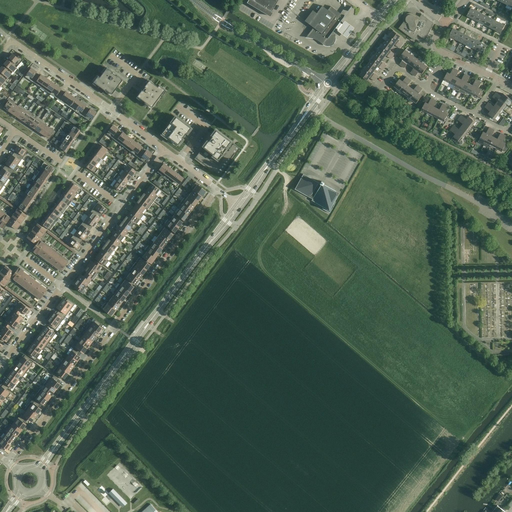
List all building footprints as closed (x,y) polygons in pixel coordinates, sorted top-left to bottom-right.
[(271,12),(278,0),(248,0),(247,2),(256,7),(262,11),(261,11),(262,11),(270,16),(273,13),(271,12)] [(327,10),(322,6),(316,13),(315,12),(313,10),(305,21),(304,21),(306,23),(314,28),(307,37),(310,37),(311,37),(313,38),(315,38),(316,39),(318,40),(319,41),(321,42),(322,43),(323,44),(325,45),(327,45),(329,45),(331,44),(333,43),(334,41),(334,39),(334,37),(333,35),(332,33),(332,32),(335,29),(337,26),(340,23),(344,16),(345,16),(344,15),(344,16),(330,6),(328,10),(327,10)] [(471,8),(467,16),(472,19),(476,11),(471,8)] [(476,11),(472,19),(473,19),(478,21),(482,14),(477,11),(476,11)] [(418,16),(413,14),(413,13),(412,13),(411,13),(409,13),(408,13),(407,14),(406,15),(405,16),(404,17),(404,18),(404,19),(404,20),(404,21),(399,28),(415,41),(418,35),(425,40),(434,23),(422,14),(420,17),(418,16)] [(482,14),(478,21),(484,24),(488,17),(483,14),(482,14)] [(490,27),(494,19),(488,17),(484,24),(490,27)] [(495,30),(499,22),(494,19),(490,27),(495,30)] [(337,26),(335,29),(337,30),(336,31),(346,39),(354,29),(344,21),(342,25),(340,23),(337,26)] [(499,22),(495,30),(501,33),(505,25),(499,22)] [(455,39),(459,31),(453,28),(449,36),(455,39)] [(389,36),(401,45),(403,43),(398,39),(401,36),(393,31),(389,36)] [(460,42),(464,34),(459,31),(455,39),(460,42)] [(310,37),(307,37),(306,38),(310,38),(313,39),(316,41),(319,42),(322,45),(324,46),(326,47),(328,47),(331,46),(333,45),(334,44),(336,42),(336,39),(335,37),(334,35),(332,32),(332,33),(333,35),(334,37),(334,39),(334,41),(333,43),(331,44),(329,45),(327,45),(325,45),(323,44),(322,43),(321,42),(319,41),(318,40),(316,39),(315,38),(313,38),(311,37),(310,37)] [(466,45),(470,37),(464,34),(460,42),(466,45)] [(389,36),(385,41),(393,47),(395,44),(399,48),(401,45),(389,36)] [(472,48),(476,40),(470,37),(466,45),(472,48)] [(474,43),(472,48),(477,50),(481,43),(481,42),(476,40),(474,43)] [(390,50),(393,47),(385,41),(381,47),(393,56),(395,54),(390,50)] [(481,43),(477,50),(477,51),(483,54),(487,45),(481,42),(481,43)] [(391,59),(393,56),(381,47),(376,53),(384,58),(386,55),(391,59)] [(402,61),(399,64),(402,66),(411,54),(405,50),(400,57),(403,60),(402,61)] [(382,61),(384,58),(376,53),(372,58),(385,67),(386,65),(382,61)] [(10,59),(9,61),(12,64),(16,68),(23,60),(18,56),(17,58),(13,54),(9,58),(10,59)] [(411,54),(402,66),(404,68),(408,63),(411,66),(417,58),(412,55),(411,54)] [(383,70),(385,67),(372,58),(368,64),(376,69),(378,66),(383,70)] [(414,68),(411,73),(413,74),(422,62),(417,59),(417,58),(411,66),(414,68)] [(16,68),(10,63),(7,60),(4,64),(5,65),(3,67),(7,70),(11,74),(16,68)] [(422,62),(413,74),(413,75),(415,76),(419,72),(422,74),(428,67),(423,63),(422,62)] [(368,64),(364,70),(376,79),(376,78),(378,76),(373,73),(376,69),(368,64)] [(7,70),(3,67),(2,67),(0,69),(0,75),(6,80),(11,74),(7,70)] [(33,82),(38,74),(36,72),(31,68),(25,77),(33,82)] [(116,76),(112,73),(113,72),(107,68),(100,77),(98,76),(93,82),(111,95),(123,80),(117,75),(116,76)] [(447,73),(443,80),(449,83),(456,69),(453,68),(450,74),(447,73)] [(456,69),(449,83),(454,86),(458,78),(456,77),(459,71),(456,70),(456,69)] [(364,70),(360,75),(367,81),(370,77),(374,81),(376,79),(364,70)] [(40,87),(46,78),(41,75),(38,74),(33,82),(40,87)] [(454,86),(453,88),(454,89),(459,91),(467,75),(465,74),(462,79),(461,80),(459,78),(458,78),(454,86)] [(466,92),(470,84),(467,83),(470,77),(467,75),(459,91),(465,94),(466,92)] [(400,91),(409,79),(406,77),(403,82),(400,79),(394,87),(400,91)] [(45,90),(51,82),(46,78),(40,87),(45,90)] [(409,79),(400,91),(405,95),(411,88),(408,85),(411,81),(409,79)] [(158,87),(149,80),(144,87),(145,87),(142,91),(142,90),(137,96),(152,107),(165,90),(159,85),(158,87)] [(472,95),(479,81),(476,80),(473,86),(470,84),(466,92),(472,95)] [(479,81),(472,95),(477,98),(480,99),(483,93),(480,92),(481,90),(478,88),(479,87),(481,82),(479,81)] [(50,94),(56,85),(51,82),(45,90),(50,94)] [(57,99),(63,91),(61,89),(56,85),(50,94),(57,99)] [(411,88),(405,95),(411,99),(420,87),(417,85),(414,90),(411,88)] [(420,87),(411,99),(416,103),(417,103),(422,96),(419,94),(422,89),(420,87)] [(65,104),(71,95),(66,92),(65,92),(63,91),(57,99),(65,104)] [(494,95),(507,104),(511,99),(504,94),(502,96),(496,92),(494,95)] [(70,107),(76,99),(71,95),(65,104),(70,107)] [(503,109),(507,104),(494,95),(492,97),(498,101),(496,104),(503,109)] [(14,102),(15,102),(9,97),(5,102),(7,103),(4,108),(6,109),(5,109),(8,111),(11,106),(14,102)] [(425,102),(421,110),(427,113),(434,99),(431,98),(428,104),(425,102)] [(75,111),(81,102),(76,99),(70,107),(75,111)] [(433,116),(437,108),(434,107),(437,101),(434,99),(427,113),(433,116)] [(18,106),(14,104),(15,102),(14,102),(11,106),(8,111),(11,113),(13,114),(18,106)] [(82,116),(88,108),(85,106),(86,106),(81,102),(75,111),(82,116)] [(503,109),(496,104),(494,106),(489,102),(487,105),(499,114),(503,109)] [(20,113),(24,108),(19,104),(18,106),(13,114),(14,115),(17,117),(20,113)] [(437,108),(433,116),(438,119),(445,105),(443,104),(440,110),(437,108)] [(438,119),(438,120),(440,121),(442,122),(444,123),(444,122),(445,120),(446,119),(446,120),(447,119),(448,117),(448,116),(447,116),(448,114),(445,112),(448,106),(445,105),(438,119)] [(495,119),(499,114),(487,105),(485,107),(490,111),(488,114),(495,119)] [(28,111),(24,108),(20,113),(17,117),(20,119),(22,120),(25,116),(28,111)] [(88,108),(82,116),(90,121),(96,112),(90,109),(88,108)] [(32,114),(28,111),(25,116),(22,120),(23,121),(26,123),(32,114)] [(37,117),(32,114),(26,123),(29,125),(31,126),(33,122),(37,117)] [(460,117),(472,127),(475,129),(476,127),(474,125),(476,122),(469,116),(467,119),(461,115),(460,117)] [(41,120),(37,117),(33,122),(31,126),(32,127),(35,129),(38,125),(41,120)] [(191,128),(176,117),(172,123),(171,122),(162,133),(178,145),(183,138),(182,138),(184,136),(185,134),(186,134),(191,128)] [(468,132),(472,127),(460,117),(458,120),(463,124),(461,126),(468,132)] [(46,123),(41,120),(38,125),(35,129),(38,131),(40,132),(45,125),(46,123)] [(45,125),(40,132),(41,133),(41,134),(44,135),(49,128),(45,125)] [(114,139),(120,131),(117,130),(118,129),(113,125),(106,134),(114,139)] [(468,132),(461,126),(459,129),(454,125),(452,127),(464,137),(468,132)] [(71,130),(78,135),(81,131),(74,126),(71,130)] [(462,140),(464,137),(452,127),(450,130),(455,134),(452,139),(459,144),(460,145),(461,145),(462,145),(463,144),(463,143),(463,142),(463,141),(462,140)] [(483,132),(478,142),(484,145),(492,129),(489,127),(486,133),(483,132)] [(49,128),(44,135),(47,138),(47,137),(49,138),(52,134),(53,135),(55,132),(49,128)] [(491,145),(495,137),(492,136),(495,130),(492,129),(484,145),(484,144),(485,145),(489,147),(490,147),(491,145)] [(75,139),(78,135),(71,130),(68,134),(75,139)] [(230,142),(230,141),(216,130),(211,136),(212,137),(210,139),(209,141),(208,141),(203,147),(213,154),(209,159),(200,151),(195,158),(208,167),(207,168),(206,168),(213,173),(214,171),(219,176),(227,165),(232,159),(231,158),(234,154),(235,155),(240,148),(234,144),(233,145),(231,144),(230,142)] [(121,145),(127,136),(122,133),(120,131),(114,139),(121,145)] [(495,137),(491,145),(496,148),(503,134),(501,133),(498,139),(495,137)] [(72,144),(75,139),(68,134),(65,139),(72,144)] [(503,134),(496,148),(502,151),(503,150),(506,151),(509,146),(506,144),(506,143),(503,142),(506,136),(503,134)] [(126,148),(132,140),(127,136),(121,145),(126,148)] [(69,148),(72,144),(65,139),(62,143),(69,148)] [(62,143),(59,140),(56,145),(63,150),(63,151),(66,153),(69,148),(62,143)] [(136,145),(137,144),(132,140),(126,148),(131,152),(136,145)] [(138,157),(144,149),(141,148),(142,147),(137,144),(136,145),(131,152),(138,157)] [(15,151),(14,153),(17,155),(18,156),(19,157),(22,159),(24,157),(28,151),(24,148),(23,149),(18,146),(17,145),(15,148),(16,149),(15,151)] [(97,149),(104,154),(107,150),(100,145),(97,149)] [(104,155),(104,154),(97,149),(94,153),(101,158),(101,159),(103,160),(106,156),(104,155)] [(138,157),(145,163),(151,154),(146,151),(144,149),(138,157)] [(9,156),(8,159),(14,163),(18,165),(18,166),(18,165),(22,159),(19,157),(18,156),(17,155),(14,153),(12,155),(11,157),(10,156),(9,156)] [(94,153),(91,157),(98,163),(100,164),(103,160),(101,159),(101,158),(94,153)] [(95,166),(98,163),(91,157),(88,161),(95,167),(95,166)] [(6,164),(5,166),(5,167),(9,170),(13,172),(18,166),(18,165),(14,163),(8,159),(6,161),(7,162),(6,164)] [(98,169),(95,166),(95,167),(88,161),(84,166),(87,168),(88,168),(95,173),(98,169)] [(42,168),(51,174),(55,169),(52,167),(51,168),(44,162),(40,167),(42,168)] [(162,176),(169,167),(164,164),(157,172),(162,176)] [(0,169),(0,173),(5,176),(7,178),(8,179),(13,172),(9,170),(5,167),(5,166),(3,168),(2,170),(1,170),(0,169)] [(124,171),(132,177),(135,174),(134,173),(135,171),(128,166),(124,171)] [(167,179),(173,171),(169,167),(162,176),(167,179)] [(48,178),(51,174),(42,168),(39,172),(48,178)] [(130,180),(132,177),(124,171),(120,176),(128,181),(129,179),(130,180)] [(172,183),(178,175),(173,171),(167,179),(172,183)] [(46,182),(48,178),(39,172),(36,176),(46,182)] [(0,182),(0,183),(4,186),(5,183),(8,179),(7,178),(5,176),(0,173),(0,182)] [(128,181),(120,176),(117,173),(113,178),(117,181),(125,187),(127,184),(126,183),(128,181)] [(303,174),(294,189),(312,199),(311,201),(322,207),(321,208),(329,213),(334,205),(333,204),(339,193),(323,184),(323,182),(322,183),(321,183),(321,182),(321,181),(319,183),(303,174)] [(178,175),(172,183),(177,187),(183,178),(178,175)] [(43,187),(46,182),(36,176),(33,180),(36,182),(43,187)] [(123,190),(125,187),(117,181),(112,187),(115,189),(116,189),(120,192),(122,189),(123,190)] [(40,191),(43,187),(36,182),(33,186),(40,191)] [(78,193),(79,195),(82,190),(75,185),(75,184),(72,182),(69,187),(76,192),(78,193)] [(194,190),(202,196),(205,191),(200,187),(201,186),(196,182),(191,188),(194,190)] [(148,189),(155,194),(159,190),(151,184),(148,189)] [(40,191),(33,186),(30,185),(28,189),(30,190),(37,195),(40,191)] [(75,197),(78,193),(76,192),(69,187),(66,191),(75,197)] [(158,196),(155,194),(148,189),(144,194),(154,201),(158,196)] [(34,199),(37,195),(30,190),(27,194),(34,199)] [(198,200),(202,196),(194,190),(190,195),(198,200)] [(71,201),(75,197),(66,191),(63,195),(71,201)] [(154,201),(144,194),(144,193),(140,198),(142,199),(151,205),(154,201)] [(31,204),(34,199),(27,194),(24,199),(31,204)] [(68,205),(71,201),(63,195),(60,199),(68,205)] [(194,205),(198,200),(190,195),(187,199),(194,205)] [(0,198),(15,209),(16,208),(0,196),(0,198)] [(194,205),(187,199),(184,197),(181,202),(191,210),(194,205)] [(147,210),(151,205),(142,199),(140,198),(137,202),(137,203),(145,208),(147,210)] [(28,208),(31,204),(24,199),(21,203),(28,208)] [(65,210),(68,205),(60,199),(57,203),(65,210)] [(28,208),(21,203),(19,202),(16,206),(25,212),(28,208)] [(93,209),(101,216),(104,212),(105,213),(107,210),(101,206),(102,204),(98,202),(93,209)] [(181,202),(177,207),(187,215),(191,210),(181,202)] [(62,214),(65,210),(57,203),(53,207),(60,212),(62,214)] [(137,203),(134,207),(141,213),(145,208),(137,203)] [(53,207),(50,211),(57,216),(59,218),(62,214),(60,212),(53,207)] [(134,207),(130,212),(137,217),(140,219),(144,215),(144,214),(141,213),(134,207)] [(183,220),(187,215),(177,207),(172,214),(174,216),(177,218),(178,216),(183,220)] [(10,219),(10,218),(5,214),(6,213),(0,208),(0,226),(2,228),(7,222),(7,223),(10,219)] [(15,212),(24,219),(26,215),(18,209),(15,212)] [(98,220),(101,216),(93,209),(88,216),(97,223),(99,221),(98,220)] [(54,220),(57,216),(50,211),(47,215),(54,220)] [(21,222),(24,219),(15,212),(12,216),(21,222)] [(127,217),(134,223),(136,224),(140,219),(137,217),(130,212),(127,217)] [(56,222),(54,220),(47,215),(44,219),(51,224),(53,226),(56,222)] [(19,226),(21,222),(12,216),(10,218),(10,219),(19,226)] [(96,226),(97,223),(88,216),(83,222),(91,229),(94,225),(96,226)] [(126,216),(123,221),(127,224),(131,227),(134,223),(127,217),(126,216)] [(182,222),(177,218),(174,216),(170,221),(178,227),(182,222)] [(16,229),(19,226),(10,219),(7,223),(16,229)] [(50,230),(53,226),(51,224),(44,219),(41,223),(50,230)] [(168,219),(164,224),(169,228),(174,232),(178,227),(170,221),(168,219)] [(127,231),(131,227),(123,221),(119,225),(120,226),(127,231)] [(88,232),(91,229),(83,222),(78,229),(88,236),(90,234),(88,232)] [(35,227),(43,234),(46,230),(37,223),(35,227)] [(159,231),(161,233),(169,239),(173,234),(168,230),(169,228),(164,224),(159,231)] [(124,236),(127,231),(120,226),(116,230),(124,236)] [(41,237),(43,234),(35,227),(32,230),(41,237)] [(86,239),(88,236),(78,229),(73,235),(81,241),(84,238),(86,239)] [(38,241),(39,240),(41,237),(32,230),(29,234),(38,241)] [(120,241),(124,236),(116,230),(113,235),(120,241)] [(75,253),(76,252),(48,231),(47,232),(75,253)] [(161,233),(157,238),(165,244),(169,239),(161,233)] [(35,244),(38,241),(29,234),(27,237),(35,244)] [(78,245),(81,241),(73,235),(67,243),(71,246),(72,245),(78,249),(80,247),(78,245)] [(117,246),(120,241),(113,235),(109,240),(117,246)] [(162,249),(165,244),(157,238),(154,243),(162,249)] [(117,246),(109,240),(109,239),(105,244),(113,250),(117,246)] [(38,241),(35,244),(36,244),(32,250),(60,272),(69,261),(45,242),(44,243),(39,240),(38,241)] [(154,243),(150,247),(158,253),(162,249),(154,243)] [(102,248),(102,249),(110,255),(110,254),(113,250),(105,244),(102,248)] [(144,250),(154,258),(158,253),(150,247),(148,245),(148,246),(144,250)] [(102,249),(99,253),(106,259),(110,255),(102,249)] [(144,250),(141,255),(151,263),(154,258),(144,250)] [(99,254),(95,258),(105,266),(109,261),(106,259),(99,253),(99,254)] [(139,257),(136,262),(146,270),(150,265),(139,257)] [(88,266),(96,272),(101,265),(95,261),(93,263),(91,261),(88,266)] [(135,262),(132,267),(142,274),(146,270),(136,262),(135,262)] [(11,276),(14,272),(5,266),(3,269),(11,276)] [(91,279),(96,272),(88,266),(84,270),(87,272),(85,274),(91,279)] [(11,276),(11,277),(16,281),(15,282),(39,300),(48,289),(19,267),(15,273),(14,272),(11,276)] [(128,271),(128,272),(131,273),(138,279),(142,274),(132,267),(128,271)] [(9,279),(11,277),(11,276),(3,269),(0,273),(9,279)] [(0,278),(6,283),(9,279),(0,273),(0,272),(0,278)] [(135,284),(138,279),(131,273),(127,278),(130,280),(135,284)] [(86,285),(91,279),(85,274),(83,277),(81,275),(77,279),(86,285)] [(127,278),(125,276),(119,284),(129,291),(133,286),(128,282),(130,280),(127,278)] [(84,288),(86,285),(77,279),(74,284),(77,285),(75,288),(83,294),(85,291),(84,288)] [(119,284),(116,288),(126,296),(129,291),(119,284)] [(33,309),(34,308),(6,287),(5,288),(33,309)] [(116,288),(112,293),(122,301),(126,296),(116,288)] [(118,306),(122,301),(112,293),(108,298),(111,300),(118,306)] [(59,302),(70,311),(75,304),(67,299),(66,301),(63,299),(62,300),(62,299),(59,302)] [(107,304),(115,310),(118,306),(111,300),(107,304)] [(16,310),(19,312),(21,310),(21,311),(22,312),(23,312),(27,315),(31,310),(19,301),(14,308),(16,310)] [(65,317),(70,311),(59,302),(57,306),(58,306),(57,307),(59,309),(58,311),(65,317)] [(105,303),(101,308),(102,309),(109,313),(111,315),(115,310),(107,304),(105,303)] [(18,314),(19,312),(16,310),(11,316),(20,324),(24,319),(20,316),(20,315),(19,314),(18,315),(18,314)] [(60,323),(65,317),(58,311),(56,314),(54,312),(53,313),(52,312),(49,315),(60,323)] [(11,316),(9,315),(3,322),(5,323),(9,326),(11,324),(11,325),(12,326),(12,325),(16,328),(20,324),(11,316)] [(55,330),(60,323),(49,315),(47,319),(48,319),(47,320),(50,322),(48,324),(55,330)] [(92,320),(89,325),(90,326),(98,332),(102,328),(101,327),(99,326),(101,324),(95,320),(94,322),(92,320)] [(8,328),(9,326),(5,323),(0,330),(10,337),(13,332),(9,329),(10,329),(8,328)] [(85,329),(87,330),(95,336),(98,332),(90,326),(89,325),(88,325),(85,329)] [(42,330),(41,330),(50,337),(52,338),(56,334),(54,332),(46,326),(45,327),(44,327),(42,330)] [(82,333),(84,335),(92,340),(95,336),(87,330),(85,329),(82,333)] [(6,342),(10,337),(0,330),(0,338),(1,338),(2,339),(6,342)] [(41,330),(39,333),(40,334),(39,334),(47,340),(49,342),(52,338),(50,337),(41,330)] [(37,335),(35,338),(44,344),(46,346),(49,342),(47,340),(39,334),(39,335),(38,336),(37,335)] [(84,335),(81,338),(89,344),(92,340),(84,335)] [(35,338),(33,341),(34,342),(33,343),(41,349),(43,350),(46,346),(44,344),(35,338)] [(81,339),(78,342),(86,348),(88,345),(89,344),(81,338),(81,339)] [(73,349),(79,353),(80,351),(82,352),(83,353),(85,350),(86,348),(78,342),(77,344),(75,347),(73,349)] [(31,344),(29,346),(38,352),(41,349),(33,343),(32,344),(31,344)] [(28,351),(26,354),(35,360),(37,358),(40,355),(40,354),(38,352),(29,346),(29,347),(27,349),(28,350),(27,351),(28,351)] [(69,349),(66,353),(69,355),(76,361),(77,360),(79,357),(79,356),(77,355),(79,353),(73,349),(72,351),(69,349)] [(18,360),(29,369),(32,364),(29,361),(30,359),(25,355),(23,357),(22,357),(21,358),(18,360)] [(66,359),(65,359),(73,365),(74,365),(76,361),(69,355),(66,359)] [(63,358),(60,362),(62,364),(70,370),(73,365),(65,359),(63,358)] [(17,364),(16,365),(26,373),(29,369),(18,360),(16,363),(17,364)] [(62,364),(59,367),(67,373),(70,370),(62,364)] [(26,373),(16,365),(15,366),(14,366),(12,369),(23,377),(26,373)] [(56,367),(52,372),(54,374),(60,378),(62,376),(63,377),(64,378),(66,375),(67,374),(67,373),(59,367),(57,366),(56,367)] [(10,373),(10,374),(18,380),(20,381),(23,377),(12,369),(10,371),(11,372),(10,373)] [(8,374),(6,377),(15,383),(18,380),(10,374),(9,374),(8,374)] [(50,376),(47,381),(48,382),(56,388),(60,384),(59,383),(57,382),(59,380),(53,376),(52,378),(50,376)] [(10,390),(15,383),(6,377),(4,380),(5,380),(4,382),(3,384),(9,389),(8,389),(10,390)] [(43,385),(45,386),(53,392),(56,388),(48,382),(47,381),(43,385)] [(7,391),(8,389),(9,389),(3,384),(1,387),(0,386),(0,392),(5,396),(7,398),(10,393),(7,391)] [(50,396),(53,392),(45,386),(42,390),(50,396)] [(40,389),(37,393),(39,394),(47,400),(50,396),(42,390),(40,389)] [(34,397),(32,399),(34,401),(40,405),(41,403),(43,404),(44,405),(47,400),(39,394),(37,393),(34,397)] [(31,401),(28,406),(38,413),(41,409),(40,408),(38,407),(40,405),(34,401),(32,399),(31,401)] [(25,410),(24,410),(26,411),(34,417),(38,413),(28,406),(25,410)] [(21,413),(19,416),(25,420),(26,418),(28,419),(31,422),(34,417),(26,411),(23,415),(21,413)] [(17,418),(14,422),(22,428),(26,424),(24,423),(23,422),(25,420),(19,416),(17,418)] [(14,422),(11,426),(19,432),(22,428),(14,422)] [(6,429),(16,437),(19,433),(19,432),(11,426),(9,425),(6,429)] [(8,431),(5,435),(6,435),(13,441),(16,437),(6,429),(8,431)] [(0,437),(10,445),(13,441),(6,435),(5,435),(2,438),(2,439),(0,437)] [(0,447),(3,449),(4,447),(6,448),(7,449),(10,445),(0,437),(0,447)] [(113,489),(109,493),(121,506),(126,502),(113,489)]
